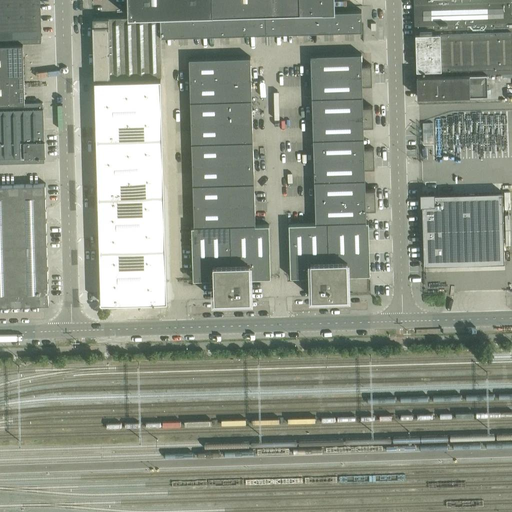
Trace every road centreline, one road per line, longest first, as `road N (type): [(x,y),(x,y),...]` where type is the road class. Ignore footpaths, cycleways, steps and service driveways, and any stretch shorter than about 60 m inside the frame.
road 1 (unclassified): [(179,329),(173,50),(273,47)]
road 2 (unclassified): [(77,332),(67,0)]
road 3 (unclassified): [(283,326),(273,47)]
road 4 (unclassified): [(405,322),(395,45)]
road 5 (tertiary): [(283,326),(405,322)]
road 6 (unclassified): [(273,47),(395,45)]
